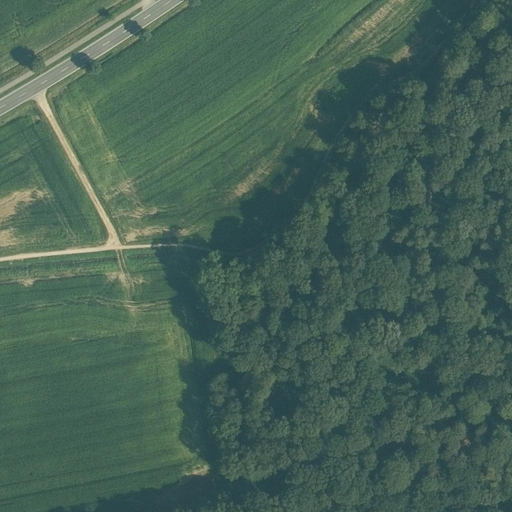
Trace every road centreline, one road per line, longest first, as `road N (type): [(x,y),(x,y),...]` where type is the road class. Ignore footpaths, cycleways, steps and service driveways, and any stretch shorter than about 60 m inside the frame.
road 1 (secondary): [(0,108),(170,0)]
road 2 (track): [(33,88),(116,246)]
